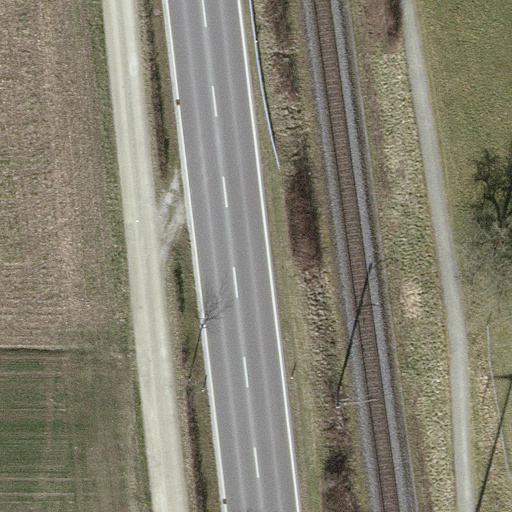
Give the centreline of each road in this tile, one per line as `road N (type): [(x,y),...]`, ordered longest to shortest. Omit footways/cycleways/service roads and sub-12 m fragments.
road 1 (secondary): [(205,0),(265,511)]
road 2 (track): [(176,511),(121,0)]
